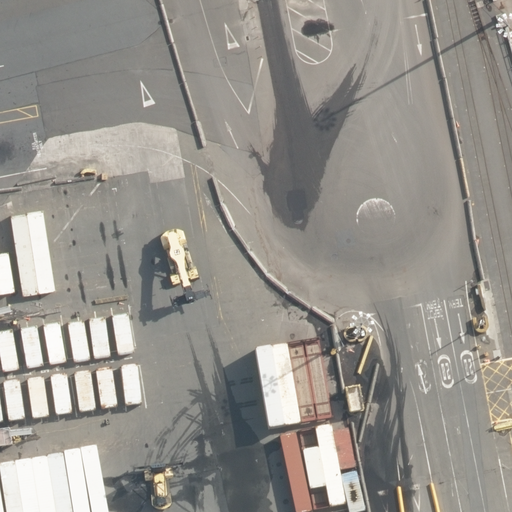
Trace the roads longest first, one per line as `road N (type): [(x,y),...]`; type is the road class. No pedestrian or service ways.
road 1 (unknown): [(433,511),(393,346),(83,407),(60,433),(52,468),(59,511)]
road 2 (unknown): [(305,62),(272,91),(222,110),(0,112)]
